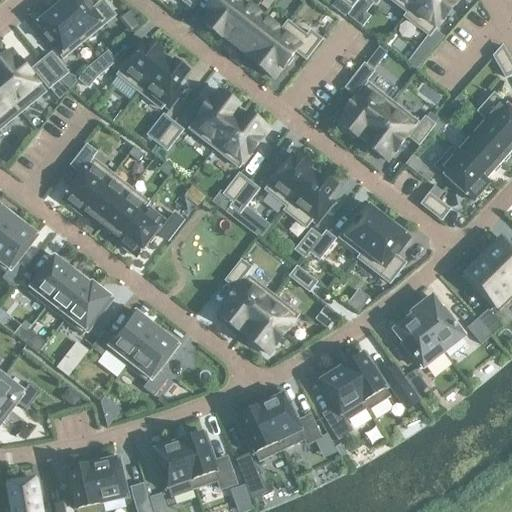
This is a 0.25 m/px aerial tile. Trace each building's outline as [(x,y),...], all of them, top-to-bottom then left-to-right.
[(85,0),(67,0),(56,9),(84,42),(116,17),(103,1),(93,9),(85,0)] [(194,9),(200,0),(184,0),(184,1),(194,9)] [(202,23),(220,37),(248,0),(216,0),(208,12),(209,13),(202,23)] [(225,38),(240,49),(265,16),(247,2),(248,0),(220,37),(224,40),(225,38)] [(341,0),(352,9),(358,0),(341,0)] [(370,0),(376,4),(379,0),(389,0),(407,13),(416,0),(370,0)] [(416,0),(407,13),(404,17),(407,19),(403,23),(427,42),(419,52),(428,60),(444,42),(433,33),(458,0),(416,0)] [(35,27),(63,60),(84,42),(56,9),(35,27)] [(254,63),(255,64),(287,24),(287,23),(282,29),(265,16),(240,49),(256,61),(254,63)] [(305,38),(287,24),(255,64),(274,79),(282,68),(283,69),(296,52),(307,61),(322,41),(309,32),(305,38)] [(117,76),(139,93),(166,59),(162,56),(164,53),(149,42),(147,45),(144,43),(136,54),(130,49),(115,68),(120,72),(117,76)] [(494,57),(506,78),(511,74),(511,64),(503,47),(494,57)] [(12,53),(0,62),(0,85),(22,112),(45,93),(12,53)] [(89,87),(96,77),(115,62),(107,53),(88,68),(79,80),(89,87)] [(43,62),(58,81),(67,74),(51,55),(43,62)] [(371,58),(366,65),(373,71),(379,64),(371,58)] [(173,64),(166,59),(139,93),(161,110),(164,106),(169,110),(184,91),(178,87),(189,73),(175,62),(173,64)] [(34,70),(49,88),(58,81),(43,62),(34,70)] [(364,64),(344,89),(355,97),(375,72),(364,64)] [(360,137),(364,140),(393,103),(368,84),(337,123),(358,139),(360,137)] [(0,134),(0,130),(22,112),(0,85),(0,135),(0,136),(0,134)] [(189,130),(214,149),(243,112),(237,108),(239,106),(219,91),(189,130)] [(451,105),(457,111),(466,101),(459,95),(451,105)] [(478,113),(485,120),(511,144),(511,111),(494,95),(478,113)] [(419,123),(393,103),(364,140),(370,144),(368,147),(388,162),(419,123)] [(248,116),(243,112),(214,149),(239,168),(268,130),(249,115),(248,116)] [(149,136),(158,143),(173,124),(164,117),(149,136)] [(425,117),(408,139),(419,147),(431,132),(435,126),(435,125),(425,117)] [(511,144),(485,120),(471,136),(501,163),(511,150),(511,144)] [(435,126),(431,132),(437,137),(445,127),(438,122),(435,125),(435,126)] [(173,124),(158,143),(167,151),(182,131),(173,124)] [(471,136),(455,153),(489,184),(489,183),(486,180),(501,163),(471,136)] [(71,166),(81,174),(96,154),(86,146),(71,166)] [(129,155),(138,162),(144,156),(134,148),(129,155)] [(473,201),(489,184),(455,153),(451,149),(435,168),(473,201)] [(284,211),(284,212),(313,174),(309,171),(311,168),(297,157),(295,159),(292,158),(285,168),(278,164),(263,183),(269,187),(266,191),(287,207),(284,211)] [(63,201),(83,216),(113,176),(94,161),(63,201)] [(164,164),(159,170),(169,178),(174,171),(164,164)] [(320,180),(313,174),(284,212),(306,228),(312,221),(317,225),(331,206),(325,202),(336,188),(322,177),(320,180)] [(86,213),(102,226),(130,189),(113,176),(83,216),(84,217),(86,213)] [(224,195),(233,202),(248,183),(239,176),(224,195)] [(230,206),(240,213),(258,190),(248,183),(233,202),(230,206)] [(116,242),(118,243),(149,203),(130,189),(102,226),(119,239),(116,242)] [(429,194),(420,205),(442,222),(450,211),(429,194)] [(149,204),(149,203),(118,243),(137,258),(165,222),(146,207),(149,204)] [(357,259),(358,259),(387,222),(365,204),(339,239),(360,255),(357,259)] [(0,239),(16,218),(0,205),(0,239)] [(159,234),(169,242),(184,222),(174,214),(159,234)] [(37,235),(16,218),(0,239),(0,269),(6,274),(2,279),(13,288),(27,270),(16,262),(37,235)] [(409,239),(387,222),(358,259),(390,284),(405,264),(395,257),(409,239)] [(296,251),(305,258),(310,253),(321,238),(311,231),(296,251)] [(321,238),(310,253),(320,260),(335,240),(326,233),(321,239),(321,238)] [(511,248),(502,239),(483,258),(511,287),(511,248)] [(27,293),(46,307),(74,271),(55,257),(30,289),(27,293)] [(496,310),(511,293),(511,287),(483,258),(464,277),(496,310)] [(241,261),(225,281),(236,289),(251,270),(241,261)] [(289,278),(309,293),(317,283),(298,268),(289,278)] [(46,307),(64,321),(94,284),(93,283),(91,285),(74,271),(46,307)] [(219,315),(243,334),(274,296),(248,276),(219,315)] [(112,299),(94,284),(64,321),(83,336),(112,299)] [(300,316),(274,296),(243,334),(270,355),(300,316)] [(433,299),(413,315),(415,317),(443,352),(463,337),(433,299)] [(488,310),(477,320),(492,336),(502,327),(488,310)] [(106,352),(127,368),(158,329),(136,312),(115,340),(105,331),(91,349),(102,357),(106,352)] [(423,367),(443,352),(415,317),(396,332),(423,367)] [(467,329),(481,345),(492,336),(477,320),(467,329)] [(13,335),(20,341),(27,331),(21,326),(13,335)] [(179,345),(158,329),(127,368),(147,384),(143,389),(154,397),(168,380),(157,372),(179,345)] [(20,341),(27,346),(34,336),(28,332),(27,331),(20,341)] [(56,368),(69,378),(80,363),(68,353),(56,368)] [(364,354),(342,368),(369,411),(391,398),(364,354)] [(367,412),(369,411),(342,368),(320,382),(336,408),(323,415),(338,440),(352,432),(346,422),(366,410),(367,412)] [(415,370),(404,378),(409,386),(416,397),(428,389),(415,370)] [(6,375),(5,375),(0,381),(0,422),(16,402),(27,411),(40,394),(29,385),(22,394),(3,378),(6,375)] [(403,377),(394,384),(400,392),(409,386),(404,378),(403,377)] [(284,395),(261,406),(283,452),(305,441),(307,445),(321,438),(310,416),(297,422),(284,395)] [(259,463),(283,452),(261,406),(238,417),(259,463)] [(203,434),(179,443),(195,490),(218,482),(221,490),(236,485),(227,458),(213,463),(203,434)] [(154,451),(171,499),(195,490),(179,443),(154,451)] [(235,462),(239,472),(249,468),(245,458),(235,462)] [(117,459),(93,465),(103,511),(104,511),(102,504),(127,499),(117,459)] [(76,511),(103,511),(93,465),(67,471),(76,511)] [(40,511),(36,480),(8,485),(13,511),(40,511)] [(130,488),(135,505),(148,501),(143,484),(130,488)] [(162,494),(149,498),(152,506),(164,502),(162,494)] [(74,511),(72,501),(54,504),(55,511),(74,511)]
